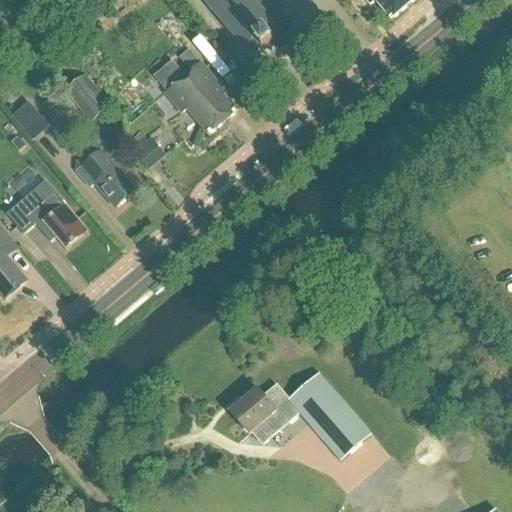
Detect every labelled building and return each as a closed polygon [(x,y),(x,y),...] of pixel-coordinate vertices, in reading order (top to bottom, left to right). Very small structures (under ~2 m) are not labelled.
[(113,0),(126,14),(135,6),(129,0),(113,0)] [(263,54),(264,56),(275,47),(271,42),(275,39),(268,32),(274,27),(251,0),(202,0),(205,3),(204,4),(245,52),(250,47),(256,54),(260,51),(262,54),(263,54)] [(375,4),(392,23),(418,1),(416,0),(364,0),(371,8),(375,4)] [(189,72),(198,65),(189,54),(180,61),(189,72)] [(173,64),(154,80),(167,95),(165,96),(182,116),(187,112),(209,139),(237,115),(224,99),(227,96),(201,66),(186,79),(173,64)] [(84,80),(69,94),(94,123),(109,109),(84,80)] [(30,143),(46,130),(26,104),(10,117),(30,143)] [(97,157),(77,174),(90,190),(95,186),(116,210),(135,194),(122,179),(128,174),(106,149),(98,139),(88,147),(97,157)] [(18,140),(12,146),(19,155),(26,150),(18,140)] [(147,174),(168,158),(155,141),(134,156),(147,174)] [(83,238),(79,232),(83,229),(66,208),(65,208),(46,185),(7,218),(24,238),(37,227),(51,245),(56,241),(66,253),(83,238)] [(0,298),(5,304),(27,286),(6,261),(17,251),(0,230),(0,298)] [(257,393),(230,415),(250,439),(252,436),(263,448),(300,417),(341,465),(372,439),(320,377),(289,403),(277,389),(264,400),(257,393)]
